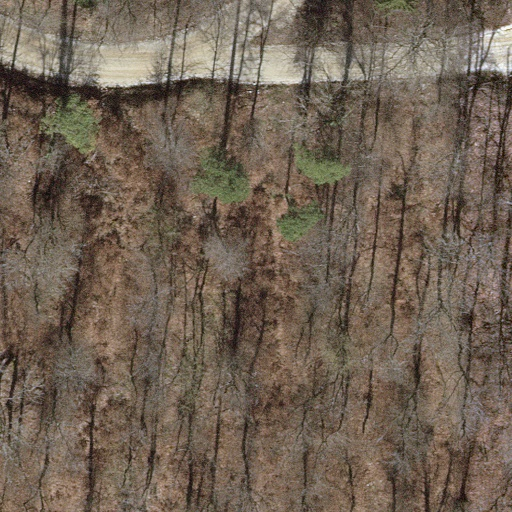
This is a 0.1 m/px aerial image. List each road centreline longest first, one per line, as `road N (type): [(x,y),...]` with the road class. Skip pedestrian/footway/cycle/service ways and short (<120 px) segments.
road 1 (track): [(268,0),(227,46),(89,56),(0,17)]
road 2 (track): [(227,46),(322,67),(511,58)]
